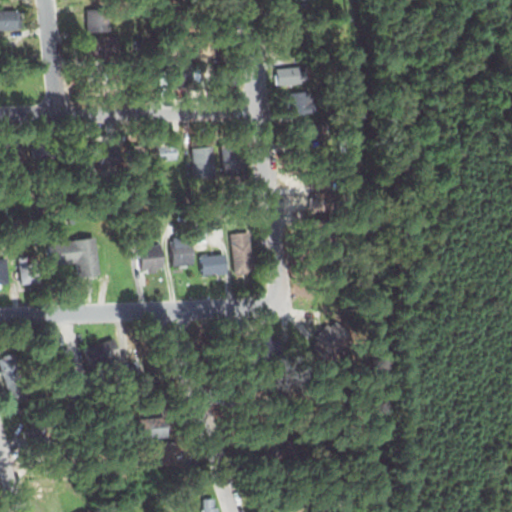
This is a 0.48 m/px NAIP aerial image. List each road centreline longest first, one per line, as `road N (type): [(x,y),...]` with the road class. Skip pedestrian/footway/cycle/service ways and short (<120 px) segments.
road 1 (residential): [(177,312),(281,306),(244,0)]
road 2 (residential): [(257,107),(0,112)]
road 3 (residential): [(233,511),(177,312)]
road 4 (residential): [(0,317),(177,312)]
